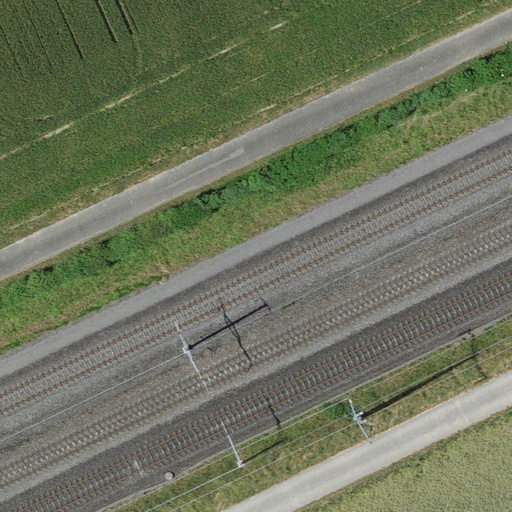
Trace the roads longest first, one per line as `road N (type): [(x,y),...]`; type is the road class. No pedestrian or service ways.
road 1 (track): [(511,27),(0,269)]
road 2 (track): [(259,511),(511,390)]
